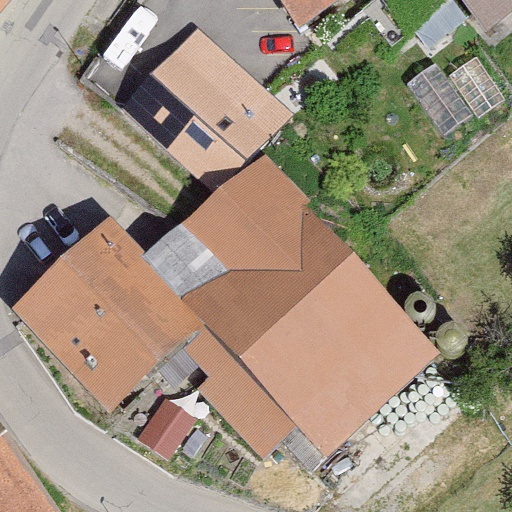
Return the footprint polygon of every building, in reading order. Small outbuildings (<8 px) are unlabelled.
[(293,124),(177,0),(147,0),(87,72),(212,178),(293,124)] [(284,0),(310,40),(371,0),(284,0)] [(511,33),(511,0),(460,0),(497,46),(511,33)] [(241,282),(200,325),(218,344),(189,369),(268,468),(310,438),(340,473),(451,365),(278,163),(201,228),(241,282)] [(120,236),(21,318),(122,426),(189,369),(218,344),(200,325),(120,236)] [(64,511),(0,423),(0,511),(64,511)]
